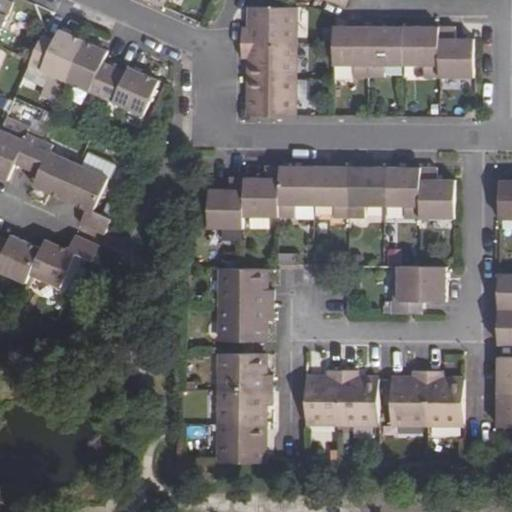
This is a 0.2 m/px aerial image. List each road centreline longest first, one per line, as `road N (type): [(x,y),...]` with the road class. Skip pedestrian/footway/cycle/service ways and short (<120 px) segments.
road 1 (residential): [(100,0),(208,47),(215,131),(473,138)]
road 2 (residential): [(472,321),(448,335),(291,334)]
road 3 (residential): [(473,138),(472,321)]
road 4 (residential): [(382,13),(511,14)]
road 5 (residential): [(511,139),(511,14)]
